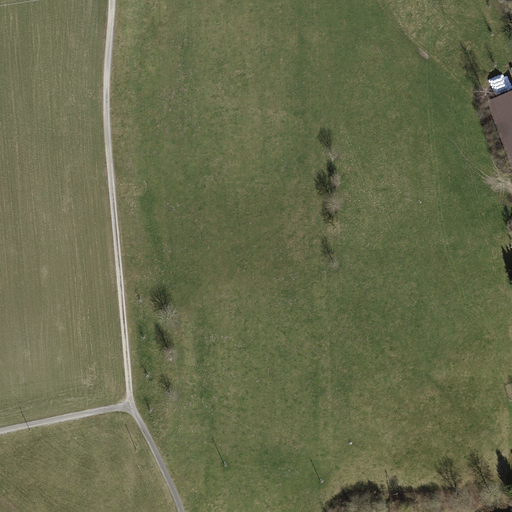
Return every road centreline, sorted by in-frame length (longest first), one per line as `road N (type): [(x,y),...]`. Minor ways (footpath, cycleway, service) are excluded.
road 1 (track): [(131,407),(107,129),(112,0)]
road 2 (track): [(131,407),(0,434)]
